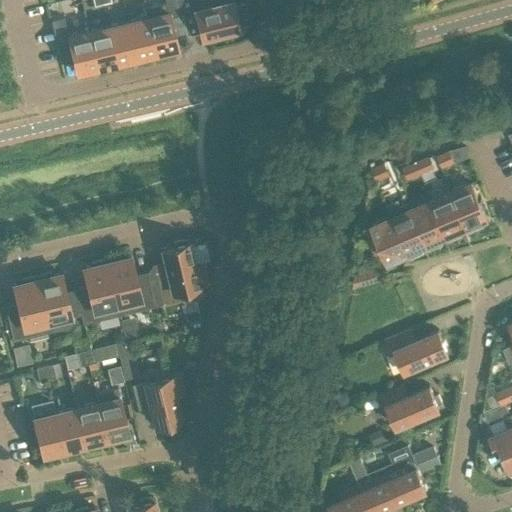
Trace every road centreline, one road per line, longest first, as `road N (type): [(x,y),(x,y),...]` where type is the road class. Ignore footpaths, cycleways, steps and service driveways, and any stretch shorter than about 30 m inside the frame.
road 1 (residential): [(0,132),(207,83),(302,76),(337,66),(367,44),(511,9)]
road 2 (residential): [(9,0),(33,97),(264,45),(270,0)]
road 3 (residential): [(208,444),(237,246),(224,221),(201,211)]
road 4 (residential): [(456,511),(478,315),(493,293),(511,285)]
road 5 (residential): [(208,444),(0,477)]
road 6 (residential): [(0,258),(201,211)]
